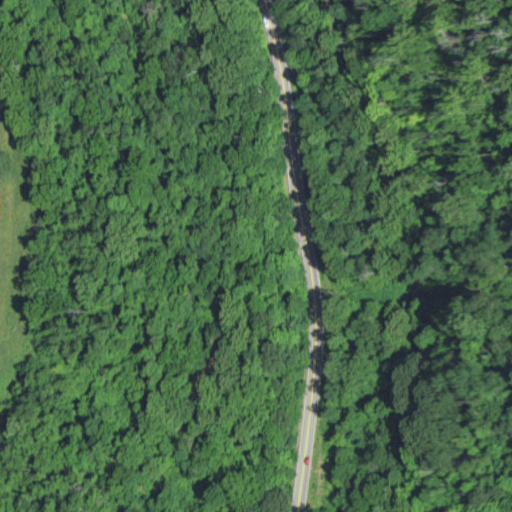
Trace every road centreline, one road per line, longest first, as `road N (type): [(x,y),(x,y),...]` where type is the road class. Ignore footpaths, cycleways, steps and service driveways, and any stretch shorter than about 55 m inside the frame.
road 1 (tertiary): [(258,0),(314,252),(323,330),(301,511)]
road 2 (residential): [(428,0),(511,95)]
